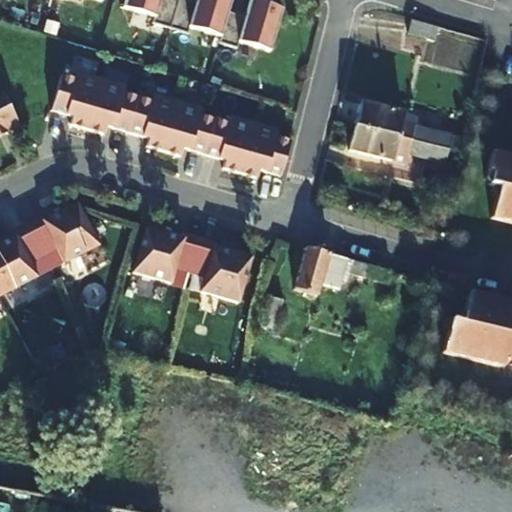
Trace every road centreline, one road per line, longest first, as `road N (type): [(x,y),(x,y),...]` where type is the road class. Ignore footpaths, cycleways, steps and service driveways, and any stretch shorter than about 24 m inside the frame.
road 1 (residential): [(285,223),(70,161),(0,191)]
road 2 (residential): [(511,271),(445,266),(285,223)]
road 3 (residential): [(343,0),(285,223)]
